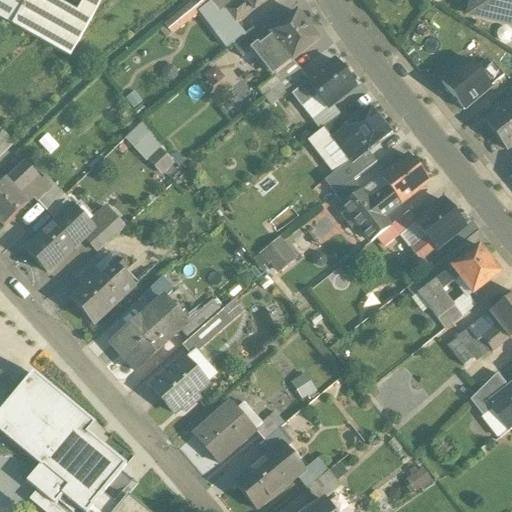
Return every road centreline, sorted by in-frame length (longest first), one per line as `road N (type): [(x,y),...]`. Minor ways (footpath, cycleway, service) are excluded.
road 1 (residential): [(0,278),(207,511)]
road 2 (tertiary): [(511,238),(327,0)]
